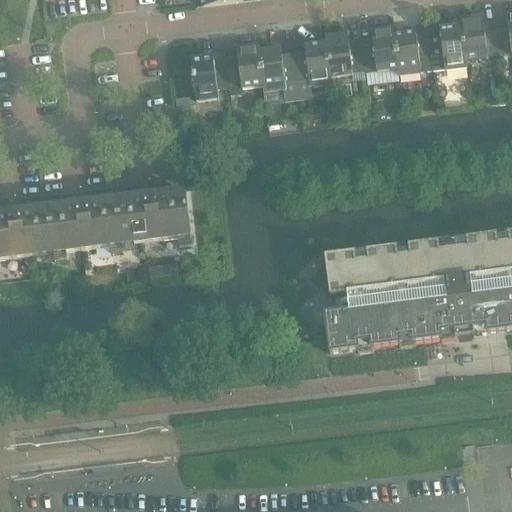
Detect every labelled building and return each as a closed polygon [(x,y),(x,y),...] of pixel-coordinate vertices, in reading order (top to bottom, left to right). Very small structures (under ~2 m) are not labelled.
[(202,0),(203,9),(262,2),(261,0),(202,0)] [(508,28),(496,29),(499,54),(511,53),(511,58),(511,57),(511,15),(507,16),(508,28)] [(461,29),(467,63),(488,61),(487,56),(499,54),(496,29),(484,31),(483,19),(461,22),(461,29)] [(429,33),(428,33),(433,74),(434,74),(435,81),(446,79),(445,73),(468,70),(467,63),(461,29),(441,31),(440,25),(428,27),(429,33)] [(373,44),(361,46),(364,71),(376,69),(377,75),(398,72),(395,37),(394,30),(372,33),(373,44)] [(433,74),(428,33),(395,37),(398,72),(399,79),(433,74)] [(326,39),(326,45),(332,80),(353,78),(352,72),(364,71),(361,46),(349,47),(348,36),(326,39)] [(293,49),(300,104),(313,102),(312,90),(333,87),(332,80),(326,45),(293,49)] [(263,89),(260,54),(259,47),(237,50),(238,61),(226,63),(229,88),(230,99),(243,98),(242,91),(263,89)] [(260,54),(263,89),(264,95),(285,93),(286,106),(300,104),(293,49),(260,54)] [(229,88),(226,63),(214,64),(214,59),(191,62),(197,104),(219,101),(217,89),(229,88)] [(117,201),(123,248),(192,240),(186,193),(117,201)] [(117,201),(49,210),(55,257),(123,248),(117,201)] [(0,263),(55,257),(49,210),(0,215),(0,263)] [(511,236),(510,233),(495,235),(495,238),(469,242),(469,238),(437,242),(437,246),(411,249),(410,246),(395,248),(395,251),(369,254),(369,251),(353,253),(354,256),(326,260),(331,299),(347,297),(349,314),(325,317),(330,356),(358,352),(358,356),(374,354),(373,350),(399,347),(400,350),(415,349),(415,345),(441,342),(442,345),(457,343),(457,340),(474,337),(474,341),(489,339),(489,336),(508,333),(511,332),(511,236)]
